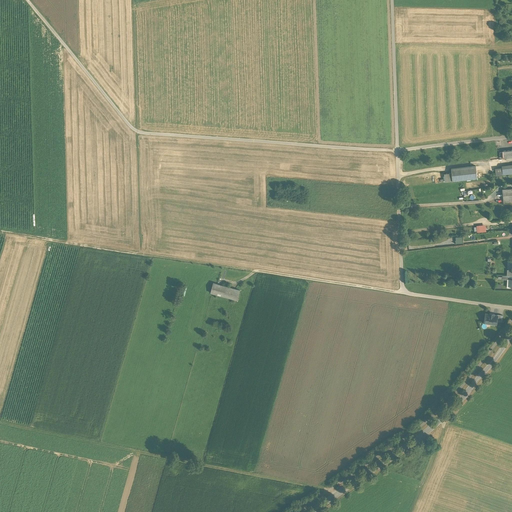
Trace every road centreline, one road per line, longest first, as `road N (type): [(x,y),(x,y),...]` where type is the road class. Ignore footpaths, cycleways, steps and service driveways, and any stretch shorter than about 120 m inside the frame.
road 1 (track): [(397,151),(138,132),(26,0)]
road 2 (track): [(0,426),(336,494)]
road 3 (unclassified): [(311,511),(442,417),(511,333)]
road 4 (track): [(0,234),(256,271)]
road 5 (track): [(135,0),(142,257)]
road 6 (track): [(397,151),(402,292),(511,309)]
road 7 (track): [(402,292),(256,271),(243,280)]
road 8 (track): [(391,0),(397,151)]
